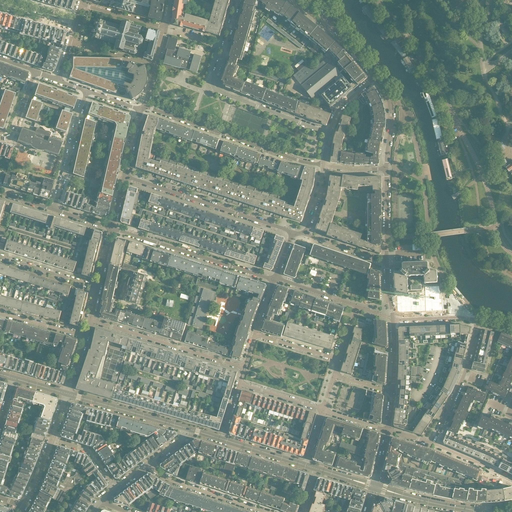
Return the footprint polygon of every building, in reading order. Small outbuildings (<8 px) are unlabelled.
[(126,4),(127,0),(88,0),(89,1),(94,2),(94,3),(97,3),(99,4),(100,1),(100,0),(115,0),(115,1),(112,0),(109,0),(109,2),(110,2),(109,7),(113,8),(127,12),(131,13),(145,17),(147,17),(150,8),(133,4),(133,6),(126,4)] [(162,10),(162,6),(162,0),(150,0),(150,8),(147,17),(147,18),(158,21),(159,21),(160,20),(161,13),(162,10)] [(188,0),(175,0),(173,14),(172,23),(175,24),(174,25),(178,26),(178,27),(183,28),(183,26),(205,33),(209,22),(208,22),(208,21),(186,15),(186,16),(183,15),(184,12),(185,12),(186,5),(188,6),(188,0)] [(220,37),(225,19),(230,0),(217,0),(212,21),(217,22),(216,24),(209,22),(205,33),(220,37)] [(292,7),(288,4),(277,0),(270,0),(267,6),(266,9),(284,16),(292,7)] [(254,7),(244,4),(243,10),(244,10),(242,15),(241,15),(240,21),(252,24),(255,13),(254,13),(256,8),(254,7)] [(300,13),(292,7),(284,16),(292,22),(300,13)] [(300,30),(308,20),(300,13),(292,22),(291,23),(300,30)] [(13,17),(7,16),(4,29),(9,30),(13,17)] [(18,18),(13,17),(9,30),(14,32),(18,18)] [(23,20),(18,18),(14,32),(19,33),(23,20)] [(144,41),(147,29),(145,29),(145,28),(142,27),(142,28),(129,24),(130,23),(121,21),(121,22),(120,21),(120,22),(116,24),(115,24),(115,25),(96,19),(95,20),(94,20),(93,20),(92,22),(93,24),(93,25),(89,24),(88,30),(91,31),(91,32),(90,32),(89,36),(90,37),(110,43),(110,44),(112,48),(113,49),(122,52),(122,51),(134,54),(134,55),(138,57),(140,51),(142,45),(141,44),(142,40),(144,41)] [(28,21),(23,20),(19,33),(24,34),(28,21)] [(318,27),(308,20),(300,30),(305,34),(309,38),(310,37),(318,27)] [(33,23),(28,21),(24,34),(29,36),(33,23)] [(252,24),(240,21),(238,26),(239,26),(238,31),(237,31),(235,36),(248,40),(252,24)] [(38,24),(33,23),(29,36),(34,37),(38,24)] [(43,26),(38,24),(34,37),(39,39),(40,37),(43,26)] [(301,49),(303,46),(274,24),(272,26),(301,49)] [(52,28),(47,27),(43,41),(46,41),(46,39),(49,40),(52,28)] [(318,27),(310,37),(309,38),(313,41),(314,40),(322,31),(320,30),(320,29),(319,27),(318,28),(318,27)] [(147,29),(144,41),(149,42),(156,44),(159,32),(154,30),(154,31),(147,29)] [(61,31),(57,30),(53,43),(55,44),(55,42),(58,43),(61,31)] [(335,42),(326,35),(322,31),(314,40),(313,41),(314,41),(326,52),(335,42)] [(248,40),(235,36),(234,41),(235,42),(233,47),(232,47),(231,52),(243,55),(248,40)] [(167,53),(167,55),(166,55),(164,64),(180,68),(189,70),(190,70),(190,71),(197,73),(202,57),(195,55),(194,56),(190,55),(191,52),(187,51),(183,50),(183,49),(183,50),(179,49),(179,48),(179,50),(175,49),(178,40),(169,37),(166,49),(168,50),(167,53)] [(156,44),(149,42),(146,53),(144,53),(143,58),(150,60),(150,61),(151,61),(152,60),(152,59),(156,44)] [(335,42),(326,52),(327,51),(328,52),(334,59),(343,50),(335,42)] [(3,43),(0,52),(0,53),(5,55),(8,45),(3,43)] [(8,45),(5,55),(10,57),(13,47),(8,45)] [(49,48),(49,51),(59,54),(61,50),(58,49),(49,46),(48,48),(49,48)] [(18,49),(13,47),(10,57),(15,58),(18,49)] [(23,51),(18,49),(15,58),(20,60),(23,51)] [(343,50),(334,59),(338,63),(338,62),(340,61),(340,60),(347,54),(345,52),(343,50)] [(28,52),(23,51),(20,60),(25,62),(28,52)] [(28,52),(25,62),(29,64),(33,54),(28,52)] [(243,55),(231,52),(229,57),(230,57),(229,62),(236,64),(238,59),(242,60),(243,55)] [(340,74),(334,66),(338,63),(334,59),(328,52),(325,55),(327,58),(316,68),(314,65),(310,62),(306,65),(302,60),(295,66),(299,71),(293,76),(312,98),(313,97),(322,89),(335,78),(340,74)] [(33,54),(29,64),(34,65),(38,56),(33,54)] [(38,54),(38,56),(34,65),(39,67),(40,63),(42,59),(42,57),(40,56),(40,55),(38,54)] [(354,62),(347,54),(340,60),(340,61),(338,62),(345,70),(345,69),(354,62)] [(145,73),(145,69),(143,66),(137,69),(136,68),(135,67),(135,66),(134,65),(133,65),(131,67),(130,66),(129,65),(128,64),(127,64),(126,63),(125,63),(124,63),(123,62),(121,62),(121,59),(117,59),(117,60),(111,60),(111,59),(103,59),(103,60),(98,59),(89,58),(89,59),(84,59),(84,58),(76,58),(76,59),(72,59),(72,66),(124,68),(124,66),(125,67),(126,67),(127,68),(128,68),(128,69),(129,69),(130,68),(131,68),(132,69),(132,70),(133,71),(133,72),(133,73),(134,74),(134,76),(134,78),(134,79),(133,81),(133,83),(132,84),(131,85),(130,87),(129,85),(123,83),(122,86),(118,85),(118,86),(72,70),(69,77),(72,78),(72,79),(80,81),(85,82),(85,83),(93,86),(93,85),(98,87),(98,88),(106,91),(106,90),(111,92),(111,93),(115,94),(117,88),(121,90),(122,86),(126,88),(127,89),(125,90),(127,94),(128,93),(131,100),(132,100),(133,99),(135,98),(136,97),(138,96),(140,93),(142,90),(144,87),(145,84),(146,80),(146,76),(145,73)] [(237,80),(235,79),(234,77),(235,75),(236,75),(239,67),(236,66),(236,64),(229,62),(228,62),(225,68),(227,69),(225,73),(224,73),(221,78),(223,79),(222,82),(221,82),(221,83),(222,83),(222,84),(222,85),(223,85),(226,86),(226,88),(231,90),(231,89),(236,90),(236,92),(241,94),(246,82),(245,82),(237,79),(237,80)] [(354,62),(345,69),(355,81),(364,73),(357,65),(354,62)] [(0,74),(7,77),(11,66),(2,63),(0,69),(0,74)] [(55,68),(44,64),(42,64),(40,63),(39,67),(52,72),(54,71),(55,68)] [(15,80),(19,69),(11,66),(7,77),(15,80)] [(124,68),(72,66),(72,68),(72,70),(118,86),(118,85),(122,86),(123,83),(129,85),(130,87),(131,85),(132,84),(133,83),(133,81),(134,79),(134,78),(134,76),(134,74),(133,73),(133,72),(133,71),(132,70),(132,69),(131,68),(130,68),(129,69),(128,69),(128,68),(127,68),(126,67),(125,67),(124,66),(124,68)] [(28,73),(24,71),(19,69),(15,80),(20,82),(25,83),(28,73)] [(288,80),(252,70),(251,73),(287,83),(288,80)] [(364,73),(355,81),(359,85),(366,79),(367,77),(364,73)] [(350,85),(340,74),(335,78),(349,94),(354,89),(350,85)] [(349,94),(335,78),(322,89),(332,101),(334,100),(338,103),(339,102),(349,94)] [(355,81),(350,85),(354,89),(359,85),(355,81)] [(245,95),(250,84),(246,82),(241,94),(245,95)] [(46,87),(38,84),(34,96),(42,99),(46,87)] [(249,97),(254,85),(250,84),(245,95),(249,97)] [(254,99),(259,87),(254,85),(249,97),(254,99)] [(57,104),(61,92),(56,90),(56,91),(51,89),(51,88),(46,87),(42,99),(57,104)] [(259,100),(263,89),(259,87),(254,99),(259,100)] [(381,99),(379,95),(374,87),(372,87),(362,95),(364,98),(365,97),(367,101),(371,109),(372,113),(384,109),(383,104),(381,99)] [(332,101),(322,89),(313,97),(315,99),(313,100),(314,102),(317,102),(318,104),(322,104),(325,102),(332,110),(336,105),(338,103),(334,100),(332,101)] [(0,108),(9,112),(15,94),(5,90),(0,103),(0,108)] [(266,103),(270,92),(267,90),(262,102),(266,103)] [(73,110),(77,97),(72,96),(71,97),(66,95),(67,94),(61,92),(57,104),(73,110)] [(270,92),(266,103),(270,105),(274,93),(270,92)] [(274,106),(279,95),(274,93),(270,105),(274,106)] [(278,108),(283,97),(279,95),(274,106),(278,108)] [(283,97),(278,108),(282,109),(287,98),(283,97)] [(287,111),(291,100),(287,98),(282,109),(287,111)] [(32,100),(25,118),(36,122),(42,104),(32,100)] [(295,114),(300,103),(291,100),(287,111),(295,114)] [(311,120),(316,106),(311,104),(310,107),(308,106),(308,105),(300,102),(300,103),(295,114),(301,116),(301,115),(306,117),(306,118),(311,120)] [(97,105),(92,103),(87,115),(98,119),(99,118),(103,120),(107,108),(102,106),(102,107),(97,106),(97,105)] [(321,108),(316,106),(311,120),(316,122),(316,120),(321,122),(321,124),(326,126),(331,114),(323,111),(322,111),(320,110),(321,108)] [(352,115),(358,110),(355,106),(348,112),(347,116),(351,118),(352,115)] [(0,128),(3,130),(9,112),(0,108),(0,128)] [(112,110),(107,108),(103,120),(108,122),(109,121),(114,123),(117,113),(112,111),(112,110)] [(72,114),(62,110),(55,129),(66,132),(72,114)] [(117,112),(117,113),(114,123),(116,126),(115,130),(126,133),(127,128),(125,128),(127,123),(128,124),(128,122),(130,119),(129,119),(130,118),(130,117),(129,117),(129,116),(128,116),(128,115),(117,112)] [(149,159),(150,153),(153,138),(154,135),(156,129),(157,129),(160,119),(150,115),(149,115),(149,116),(148,116),(143,133),(136,167),(136,168),(137,168),(150,172),(153,161),(149,159)] [(347,128),(351,118),(347,116),(343,115),(340,120),(342,121),(340,126),(338,132),(336,132),(334,138),(343,140),(346,130),(347,128)] [(85,119),(81,137),(91,141),(95,123),(85,119)] [(167,133),(170,122),(160,119),(157,129),(167,133)] [(489,136),(496,134),(495,127),(494,127),(493,126),(488,127),(488,128),(487,129),(489,136)] [(62,142),(49,137),(51,133),(36,128),(35,132),(22,127),(17,141),(58,156),(62,142)] [(187,140),(191,130),(187,128),(183,139),(187,140)] [(385,129),(372,129),(371,133),(370,137),(383,139),(384,134),(385,129)] [(125,139),(126,133),(115,130),(114,130),(113,130),(110,146),(110,147),(122,149),(123,144),(122,144),(123,138),(125,139)] [(192,141),(196,131),(191,130),(187,140),(192,142),(192,141)] [(197,143),(201,133),(196,131),(192,141),(197,143)] [(207,146),(210,137),(205,135),(202,145),(207,146)] [(81,137),(77,156),(87,160),(91,141),(81,137)] [(216,150),(219,140),(215,138),(211,148),(216,150)] [(339,164),(342,146),(343,140),(334,138),(333,144),(334,145),(333,157),(331,157),(330,162),(339,164)] [(369,141),(370,140),(367,140),(364,152),(373,154),(380,156),(381,148),(382,144),(369,141)] [(229,143),(224,142),(221,152),(226,154),(229,143)] [(493,146),(499,155),(504,151),(503,150),(505,148),(504,147),(505,146),(502,142),(499,144),(498,143),(493,146)] [(239,147),(229,143),(226,154),(235,157),(239,147)] [(13,147),(8,146),(5,157),(9,159),(13,148),(13,147)] [(121,154),(122,149),(110,147),(110,146),(106,162),(119,165),(120,160),(119,160),(120,154),(121,154)] [(251,162),(254,152),(243,148),(239,158),(251,162)] [(264,167),(267,157),(262,155),(258,165),(264,167)] [(366,156),(361,155),(359,166),(370,165),(371,160),(371,158),(365,157),(366,156)] [(498,155),(497,155),(497,156),(498,157),(497,158),(498,160),(497,161),(498,162),(499,161),(500,163),(501,164),(500,165),(501,167),(503,166),(504,168),(505,167),(506,169),(507,167),(506,166),(507,165),(506,164),(507,163),(505,161),(504,162),(503,160),(502,159),(503,158),(502,157),(501,158),(500,156),(499,156),(498,155)] [(72,174),(74,174),(83,178),(87,160),(77,156),(72,174)] [(269,169),(272,158),(267,157),(264,167),(269,169)] [(273,170),(277,160),(272,158),(269,169),(273,170)] [(282,162),(277,160),(273,170),(278,172),(282,162)] [(252,191),(241,188),(240,190),(238,189),(239,187),(238,187),(238,189),(236,188),(237,186),(225,182),(225,185),(223,184),(223,182),(222,184),(220,183),(221,181),(210,177),(209,179),(207,179),(208,177),(207,177),(206,178),(205,178),(205,176),(195,172),(194,174),(192,174),(192,172),(191,173),(189,173),(190,171),(179,167),(178,169),(176,169),(177,167),(176,167),(176,168),(174,168),(175,166),(164,162),(163,164),(161,163),(162,161),(161,161),(160,163),(153,161),(150,172),(157,174),(156,177),(156,178),(161,180),(162,180),(162,179),(164,174),(167,175),(165,180),(165,181),(166,181),(176,185),(177,185),(177,184),(179,179),(182,181),(181,185),(181,186),(192,190),(193,190),(193,189),(195,185),(198,186),(196,191),(197,191),(197,192),(207,195),(208,195),(208,194),(210,190),(213,191),(212,196),(212,197),(223,200),(224,200),(226,195),(229,196),(227,201),(228,202),(238,205),(239,205),(241,200),(244,201),(243,206),(243,207),(254,210),(255,210),(257,205),(260,206),(258,211),(258,212),(259,212),(269,216),(270,216),(270,215),(272,210),(275,211),(274,216),(274,217),(279,219),(280,219),(280,218),(281,215),(288,218),(292,207),(292,205),(290,205),(289,206),(285,204),(285,202),(284,204),(282,204),(283,201),(272,198),(271,200),(269,199),(270,198),(269,197),(269,199),(267,198),(267,196),(256,193),(256,195),(254,194),(254,192),(253,194),(251,193),(252,191)] [(117,170),(119,165),(106,162),(102,178),(115,181),(116,176),(115,175),(116,170),(117,170)] [(290,165),(282,162),(278,172),(287,175),(290,165)] [(302,173),(304,167),(290,165),(287,175),(300,179),(302,173)] [(315,173),(316,169),(315,168),(304,167),(302,173),(313,175),(313,173),(315,173)] [(313,186),(314,179),(314,178),(312,178),(313,175),(302,173),(300,179),(301,180),(300,180),(303,181),(302,183),(313,186)] [(33,195),(36,185),(29,183),(29,182),(25,181),(26,177),(17,174),(16,178),(11,176),(11,178),(5,176),(2,185),(33,195)] [(358,187),(359,178),(343,175),(342,178),(341,188),(358,190),(358,187)] [(341,188),(342,178),(330,176),(328,187),(327,196),(340,198),(341,189),(341,188)] [(381,188),(381,177),(359,178),(358,187),(360,187),(360,185),(365,185),(365,187),(373,186),(373,192),(375,192),(381,192),(382,192),(382,191),(381,191),(380,191),(380,188),(381,188)] [(48,200),(54,182),(41,178),(39,184),(37,183),(36,185),(33,195),(48,200)] [(112,191),(113,186),(114,186),(115,181),(102,178),(100,189),(100,193),(100,194),(111,197),(113,191),(112,191)] [(311,194),(313,186),(302,183),(301,183),(302,184),(299,193),(308,196),(308,194),(310,195),(311,195),(311,194)] [(66,193),(64,198),(62,204),(67,206),(71,192),(69,191),(69,193),(66,193)] [(71,192),(67,206),(72,207),(75,196),(73,195),(74,193),(71,192)] [(381,192),(375,192),(375,195),(368,195),(368,211),(381,211),(381,206),(380,206),(380,201),(381,201),(381,192)] [(307,207),(309,199),(309,198),(308,198),(307,198),(308,196),(299,193),(296,203),(307,207)] [(75,196),(72,207),(77,209),(80,197),(81,195),(79,194),(78,196),(75,196)] [(111,197),(100,194),(99,199),(110,202),(111,197)] [(153,206),(157,195),(152,194),(150,199),(148,204),(153,206)] [(158,208),(162,197),(157,195),(153,206),(158,208)] [(327,196),(325,200),(322,210),(327,212),(328,212),(328,213),(334,215),(336,210),(335,210),(336,207),(340,198),(327,196)] [(83,211),(86,199),(80,197),(77,209),(83,211)] [(92,205),(88,205),(89,201),(90,198),(87,197),(86,199),(83,211),(89,213),(91,206),(92,205)] [(163,209),(167,199),(162,197),(158,208),(163,209)] [(110,202),(99,199),(97,204),(109,207),(110,202)] [(168,211),(172,200),(167,199),(163,209),(164,207),(169,209),(168,211)] [(174,213),(177,202),(172,200),(168,211),(174,213)] [(179,214),(182,204),(177,202),(174,213),(179,214)] [(302,221),(307,207),(296,203),(295,202),(295,203),(296,203),(294,207),(292,207),(288,218),(301,222),(302,222),(302,221)] [(109,207),(97,204),(96,208),(96,209),(108,213),(109,207)] [(184,216),(187,205),(182,204),(179,214),(184,216)] [(189,218),(192,207),(187,205),(184,216),(189,218)] [(96,209),(96,208),(91,206),(89,213),(105,218),(107,217),(108,213),(96,209)] [(132,214),(133,209),(124,207),(123,213),(134,215),(132,214)] [(195,217),(198,209),(192,207),(189,218),(190,216),(195,217)] [(331,223),(334,215),(328,213),(328,212),(327,212),(322,210),(315,229),(327,233),(331,224),(331,223)] [(379,222),(379,217),(381,217),(381,211),(368,211),(367,211),(366,213),(365,215),(365,216),(365,218),(365,220),(365,222),(365,224),(366,226),(367,228),(368,228),(381,228),(381,222),(379,222)] [(209,224),(213,214),(208,212),(204,223),(209,224)] [(215,226),(218,216),(213,214),(209,224),(215,226)] [(50,225),(48,230),(53,231),(54,227),(57,218),(53,216),(50,225)] [(220,228),(223,217),(218,216),(215,226),(220,228)] [(225,230),(228,219),(223,217),(220,228),(220,226),(225,228),(225,230)] [(131,226),(132,220),(122,218),(121,221),(122,223),(131,226)] [(230,231),(233,221),(228,219),(225,230),(230,231)] [(235,233),(238,223),(233,221),(230,231),(235,233)] [(240,235),(244,224),(238,223),(235,233),(236,231),(241,233),(240,235)] [(245,236),(249,226),(244,224),(240,235),(245,236)] [(331,224),(327,233),(326,236),(342,241),(346,229),(338,226),(338,227),(336,226),(331,224)] [(251,236),(254,228),(249,226),(245,236),(245,237),(246,235),(251,236)] [(12,228),(12,230),(77,250),(78,248),(50,240),(46,238),(12,228)] [(379,238),(379,233),(381,233),(381,228),(368,228),(368,242),(381,246),(381,238),(379,238)] [(264,231),(259,229),(255,240),(260,241),(264,231)] [(354,232),(346,229),(342,241),(358,247),(360,240),(362,234),(356,233),(354,232)] [(95,230),(93,236),(102,238),(103,234),(102,232),(95,230)] [(93,236),(92,241),(100,244),(102,238),(93,236)] [(120,267),(123,251),(124,247),(127,247),(129,241),(126,240),(125,241),(116,239),(110,264),(110,265),(119,267),(120,267)] [(281,248),(283,243),(274,240),(273,239),(271,244),(281,248)] [(8,240),(5,250),(15,253),(18,243),(9,240),(8,240)] [(381,253),(381,246),(368,242),(360,240),(358,247),(380,254),(381,253)] [(97,255),(99,250),(100,244),(92,241),(91,241),(88,253),(97,255)] [(135,243),(130,241),(127,252),(135,254),(138,244),(135,243)] [(28,246),(18,243),(15,253),(25,257),(28,246)] [(141,245),(138,244),(135,254),(143,257),(146,246),(141,245)] [(279,252),(281,248),(271,244),(269,248),(279,252)] [(329,262),(333,251),(329,250),(329,251),(327,250),(327,249),(321,247),(320,248),(318,247),(319,246),(314,244),(314,245),(310,255),(329,262)] [(291,254),(289,259),(299,263),(300,261),(301,262),(303,255),(302,255),(304,248),(305,249),(306,248),(296,245),(294,246),(292,252),(293,252),(292,255),(291,254)] [(38,250),(28,246),(25,257),(35,260),(38,250)] [(155,249),(146,246),(142,259),(151,261),(155,249)] [(277,257),(279,252),(269,248),(267,253),(277,257)] [(163,252),(155,249),(151,261),(159,264),(163,252)] [(47,253),(38,250),(35,260),(44,263),(47,253)] [(348,268),(352,257),(333,251),(329,262),(348,268)] [(172,254),(163,252),(159,264),(168,267),(168,266),(172,254)] [(57,256),(47,253),(44,263),(54,266),(57,256)] [(95,267),(96,261),(97,255),(88,253),(85,264),(95,267)] [(275,262),(277,257),(267,253),(265,258),(275,262)] [(181,270),(185,259),(172,254),(168,266),(181,270)] [(67,259),(57,256),(54,266),(64,269),(67,259)] [(369,270),(371,265),(371,264),(366,262),(366,264),(364,263),(364,261),(358,259),(357,261),(355,260),(356,259),(352,257),(348,268),(367,275),(369,270)] [(274,267),(275,262),(265,258),(263,263),(274,267)] [(76,262),(67,259),(64,269),(73,272),(77,262),(76,262)] [(185,272),(189,260),(185,259),(181,270),(185,272)] [(300,265),(298,265),(299,263),(289,259),(286,267),(288,268),(287,270),(285,270),(284,273),(285,275),(295,278),(300,265)] [(202,264),(189,260),(185,272),(198,276),(202,264)] [(428,269),(428,268),(428,263),(427,262),(423,262),(423,264),(414,264),(414,263),(411,263),(411,264),(407,264),(407,263),(403,263),(402,264),(402,268),(400,268),(396,272),(394,272),(395,296),(397,296),(407,296),(407,293),(406,293),(406,276),(407,275),(424,274),(425,275),(425,280),(427,280),(427,283),(426,283),(430,283),(436,283),(437,282),(437,279),(436,279),(436,275),(437,275),(437,272),(436,271),(430,271),(428,269)] [(28,283),(31,274),(0,263),(0,275),(6,278),(6,276),(28,283)] [(92,277),(93,272),(95,267),(85,264),(82,275),(91,278),(92,277)] [(215,268),(202,264),(198,276),(211,280),(215,268)] [(224,271),(215,268),(211,280),(220,283),(224,271)] [(379,272),(369,270),(367,275),(368,275),(367,279),(370,279),(369,283),(381,285),(381,273),(379,272)] [(117,282),(117,279),(119,274),(109,271),(108,276),(105,288),(115,291),(116,285),(118,286),(118,283),(117,282)] [(236,275),(224,271),(220,283),(233,287),(236,275)] [(136,304),(145,275),(133,272),(132,275),(133,275),(132,279),(130,278),(128,286),(130,287),(125,301),(136,304)] [(71,287),(61,283),(31,274),(28,283),(68,296),(71,287)] [(241,277),(236,275),(233,287),(235,288),(237,288),(241,277)] [(245,290),(249,279),(244,278),(241,285),(242,285),(240,290),(245,291),(245,290)] [(197,281),(196,284),(216,289),(217,287),(197,281)] [(257,294),(261,283),(253,281),(250,292),(257,294)] [(257,294),(256,298),(261,299),(266,286),(266,285),(261,283),(257,294)] [(381,285),(369,283),(368,288),(367,293),(368,293),(381,295),(381,285)] [(287,293),(288,289),(279,285),(277,286),(276,289),(287,293)] [(408,296),(397,296),(397,311),(399,312),(444,311),(439,286),(425,287),(425,295),(414,296),(412,296),(410,296),(408,296)] [(191,317),(188,324),(202,328),(213,292),(200,287),(198,292),(201,293),(199,297),(197,297),(195,303),(197,303),(196,308),(194,307),(192,312),(194,313),(193,318),(191,317)] [(105,288),(102,300),(112,303),(115,291),(105,288)] [(86,305),(87,299),(88,294),(87,293),(83,292),(84,291),(79,289),(76,302),(86,305)] [(286,298),(287,293),(276,289),(274,294),(285,298),(286,298)] [(299,292),(293,290),(292,296),(289,303),(296,305),(299,292)] [(301,307),(305,294),(299,292),(296,305),(301,307)] [(0,304),(21,310),(24,301),(3,296),(3,297),(1,297),(1,295),(0,294),(0,304)] [(284,302),(285,298),(274,294),(272,298),(284,302)] [(58,322),(61,311),(46,307),(46,309),(43,308),(44,307),(26,302),(27,297),(25,296),(24,301),(21,310),(43,316),(43,318),(58,322)] [(272,298),(269,307),(281,310),(282,306),(284,302),(272,298)] [(326,315),(329,303),(316,298),(312,310),(326,315)] [(123,323),(126,312),(117,309),(115,314),(111,313),(114,304),(112,303),(102,300),(99,314),(100,316),(123,323)] [(256,312),(260,304),(248,300),(245,308),(244,307),(244,308),(256,312)] [(83,316),(84,310),(86,305),(76,302),(73,313),(83,316)] [(339,323),(344,308),(329,303),(326,315),(334,318),(333,320),(339,323)] [(272,322),(273,318),(274,314),(279,316),(281,310),(269,307),(266,316),(264,320),(261,330),(262,331),(281,337),(285,326),(272,322)] [(255,317),(256,312),(244,308),(242,313),(243,313),(255,317)] [(126,312),(123,323),(128,325),(131,314),(132,312),(127,310),(126,312)] [(80,326),(81,321),(83,316),(73,313),(70,326),(74,327),(75,326),(79,327),(80,326)] [(131,314),(128,325),(132,326),(136,315),(131,314)] [(145,318),(136,315),(132,326),(142,329),(145,318)] [(249,335),(253,320),(242,316),(239,315),(239,316),(238,319),(235,318),(233,324),(239,326),(238,332),(249,335)] [(158,321),(155,333),(159,334),(163,323),(164,319),(159,317),(158,321)] [(165,317),(164,323),(160,335),(169,338),(169,337),(172,338),(181,341),(186,324),(165,317)] [(150,319),(146,330),(155,333),(158,321),(150,319)] [(11,322),(6,321),(3,332),(8,334),(8,333),(11,322)] [(388,347),(388,333),(388,329),(387,323),(375,321),(376,330),(374,330),(375,339),(374,338),(372,343),(387,349),(387,348),(388,347)] [(293,336),(297,325),(290,323),(290,325),(288,324),(288,322),(284,335),(288,337),(288,335),(289,335),(293,336)] [(299,340),(303,329),(301,328),(301,326),(297,325),(293,336),(296,337),(296,338),(296,339),(299,340)] [(30,340),(33,328),(29,327),(26,338),(25,338),(30,340)] [(309,341),(313,330),(306,328),(305,330),(303,329),(304,327),(303,327),(303,329),(299,340),(304,342),(304,340),(305,340),(309,341)] [(351,375),(361,343),(362,329),(355,327),(340,372),(351,375)] [(100,380),(108,344),(109,341),(120,345),(127,347),(129,339),(111,333),(96,328),(91,350),(90,349),(82,371),(83,372),(82,375),(81,374),(76,389),(112,399),(115,388),(116,388),(117,385),(100,380)] [(331,350),(337,330),(332,328),(330,335),(328,335),(325,346),(327,346),(327,347),(327,349),(331,350)] [(39,342),(43,331),(38,329),(35,341),(39,342)] [(315,345),(318,334),(316,333),(317,331),(313,330),(309,341),(311,342),(312,342),(311,344),(315,345)] [(197,334),(188,331),(185,342),(193,345),(197,334)] [(51,345),(54,334),(47,332),(43,343),(51,345)] [(246,345),(249,335),(238,332),(235,341),(246,345)] [(325,346),(328,335),(321,333),(321,334),(319,334),(320,332),(319,332),(318,334),(315,345),(319,346),(320,345),(320,344),(325,346)] [(502,332),(501,334),(497,342),(502,345),(506,334),(502,332)] [(63,343),(65,337),(54,334),(51,345),(60,348),(61,343),(63,343)] [(511,336),(507,335),(506,334),(502,345),(506,346),(511,336)] [(209,338),(201,335),(197,346),(206,349),(208,341),(209,338)] [(73,352),(77,341),(76,339),(65,337),(63,343),(61,343),(60,348),(62,348),(73,352)] [(129,339),(127,347),(125,352),(131,353),(132,351),(131,351),(134,341),(129,339)] [(132,351),(136,353),(139,342),(134,341),(131,351),(132,351)] [(214,342),(208,341),(206,349),(211,351),(214,342)] [(246,345),(235,341),(232,350),(232,351),(243,355),(246,345)] [(139,342),(136,353),(135,355),(141,356),(141,354),(144,344),(139,342)] [(221,344),(214,342),(211,351),(218,353),(220,346),(221,344)] [(141,354),(146,356),(149,345),(144,344),(141,354)] [(149,345),(146,356),(145,358),(150,359),(154,347),(149,345)] [(47,357),(14,347),(11,346),(11,348),(47,359),(47,357)] [(227,348),(220,346),(218,353),(240,360),(242,359),(243,355),(232,351),(232,350),(226,348),(227,348)] [(159,348),(154,347),(150,359),(155,361),(159,349),(159,348)] [(464,355),(466,349),(457,347),(454,347),(453,352),(455,353),(464,355)] [(68,366),(73,352),(62,348),(57,363),(61,364),(68,366)] [(160,362),(164,349),(159,348),(159,349),(155,361),(160,362)] [(388,353),(374,348),(373,355),(375,355),(388,357),(388,353)] [(164,349),(160,362),(165,364),(169,351),(164,349)] [(174,352),(169,351),(165,364),(170,365),(174,352)] [(179,354),(174,352),(170,365),(174,367),(178,355),(179,355),(179,354)] [(5,355),(1,367),(6,369),(10,354),(8,353),(7,356),(5,355)] [(10,354),(6,369),(11,370),(14,358),(12,357),(13,355),(10,354)] [(183,356),(179,355),(178,355),(174,367),(180,369),(180,367),(180,366),(183,356)] [(180,366),(180,367),(185,368),(188,358),(183,356),(180,366)] [(14,358),(11,370),(16,372),(19,360),(15,359),(16,358),(14,357),(14,358)] [(452,357),(451,363),(462,366),(463,360),(454,358),(452,357)] [(21,373),(25,359),(21,358),(21,359),(19,359),(19,360),(16,372),(21,373)] [(188,358),(185,368),(184,370),(190,372),(190,370),(190,369),(193,359),(188,358)] [(29,375),(32,364),(33,362),(25,359),(21,373),(29,375)] [(190,369),(190,370),(195,371),(198,361),(193,359),(190,369)] [(511,359),(503,376),(511,380),(511,359)] [(203,362),(198,361),(195,371),(200,372),(203,362)] [(484,373),(486,365),(485,364),(474,362),(471,370),(484,373)] [(38,378),(41,367),(42,364),(38,363),(37,365),(33,377),(38,378)] [(451,363),(452,363),(451,368),(452,368),(460,371),(462,366),(451,363)] [(208,364),(204,374),(204,376),(209,377),(212,365),(208,364)] [(66,374),(68,368),(60,365),(58,371),(60,372),(66,374)] [(217,367),(212,365),(209,377),(214,379),(217,367)] [(217,367),(214,379),(218,380),(222,367),(217,366),(217,367)] [(225,369),(226,368),(222,367),(218,380),(223,382),(227,370),(225,369)] [(452,368),(450,373),(458,376),(460,371),(452,368)] [(229,370),(227,370),(223,382),(228,383),(229,380),(232,370),(229,369),(229,370)] [(237,372),(232,370),(229,380),(234,381),(237,372)] [(55,371),(52,382),(56,383),(60,372),(58,371),(55,371)] [(60,372),(56,383),(61,385),(62,384),(66,374),(60,372)] [(450,373),(448,378),(456,381),(458,376),(450,373)] [(386,379),(374,376),(369,375),(368,380),(384,385),(386,384),(386,379)] [(511,380),(503,376),(499,385),(490,381),(488,386),(486,385),(485,388),(488,390),(500,395),(501,394),(505,396),(508,391),(511,392),(511,390),(511,389),(510,389),(511,383),(511,380)] [(448,378),(445,382),(454,386),(456,381),(448,378)] [(234,381),(229,380),(228,383),(226,389),(232,391),(234,381)] [(445,382),(444,387),(451,392),(454,386),(445,382)] [(17,387),(16,388),(12,400),(17,402),(21,388),(17,387)] [(444,387),(441,391),(448,396),(451,392),(444,387)] [(27,402),(30,391),(21,388),(17,402),(22,403),(23,400),(27,402)] [(122,390),(116,388),(115,388),(112,399),(119,401),(122,390)] [(472,390),(468,388),(466,393),(462,392),(461,394),(463,395),(460,403),(470,407),(474,399),(478,391),(473,389),(472,390)] [(232,391),(226,389),(223,399),(229,400),(232,391)] [(128,392),(122,390),(119,401),(125,403),(128,392)] [(381,419),(383,404),(384,397),(383,395),(367,390),(366,395),(372,397),(371,398),(372,399),(370,405),(371,406),(370,408),(371,408),(370,412),(371,413),(370,415),(369,415),(381,419)] [(32,403),(32,402),(35,392),(30,391),(27,402),(32,403)] [(242,391),(239,402),(245,404),(249,393),(242,391)] [(441,391),(438,396),(445,401),(448,396),(441,391)] [(483,403),(486,397),(484,396),(485,394),(478,391),(474,399),(483,403)] [(55,398),(35,392),(32,402),(43,405),(43,406),(44,406),(40,417),(50,421),(50,420),(51,417),(51,416),(52,414),(54,408),(55,405),(55,406),(55,404),(56,402),(57,401),(55,398)] [(135,394),(128,392),(125,403),(132,405),(135,394)] [(141,393),(141,396),(138,407),(144,409),(147,398),(148,398),(148,395),(141,393)] [(254,394),(249,393),(245,404),(250,405),(251,404),(254,394)] [(141,396),(135,394),(132,405),(138,407),(141,396)] [(438,396),(435,400),(442,405),(445,401),(438,396)] [(154,399),(148,398),(147,398),(144,409),(150,410),(154,399)] [(160,401),(154,399),(150,410),(157,412),(160,401)] [(223,399),(217,418),(214,429),(219,431),(229,400),(223,399)] [(17,402),(12,400),(11,405),(21,409),(23,404),(22,403),(17,402)] [(435,400),(431,405),(439,410),(442,405),(435,400)] [(166,403),(160,401),(157,412),(163,414),(166,403)] [(239,402),(234,416),(241,418),(241,417),(245,404),(239,402)] [(72,403),(71,404),(69,409),(82,413),(83,407),(72,403)] [(173,405),(166,403),(163,414),(170,416),(173,405)] [(470,407),(460,403),(457,410),(454,409),(453,412),(456,413),(452,421),(453,421),(461,425),(462,425),(470,407)] [(187,406),(180,404),(179,407),(176,418),(183,420),(186,409),(187,406)] [(21,409),(11,405),(9,410),(20,413),(21,409)] [(179,407),(173,405),(170,416),(176,418),(179,407)] [(431,405),(428,409),(436,414),(439,410),(431,405)] [(90,408),(83,407),(82,413),(81,413),(88,415),(90,408)] [(90,408),(88,415),(86,420),(91,421),(95,410),(90,408)] [(82,413),(69,409),(67,414),(80,418),(81,413),(82,413)] [(192,410),(186,409),(183,420),(189,421),(192,410)] [(428,409),(425,413),(433,419),(436,414),(428,409)] [(20,413),(9,410),(8,415),(19,418),(20,413)] [(99,411),(95,410),(91,421),(96,423),(99,411)] [(198,412),(192,410),(189,421),(195,423),(198,412)] [(317,414),(306,410),(304,416),(315,420),(317,414)] [(104,413),(99,411),(96,423),(101,424),(104,413)] [(205,414),(198,412),(195,423),(201,425),(205,414)] [(381,419),(369,415),(364,413),(363,418),(380,423),(381,422),(381,419)] [(425,413),(422,418),(430,423),(433,419),(425,413)] [(67,414),(66,420),(78,424),(80,418),(67,414)] [(211,416),(205,414),(201,425),(208,427),(211,416)] [(26,420),(19,418),(8,415),(6,420),(17,423),(24,426),(26,420)] [(487,418),(482,416),(478,426),(487,430),(488,428),(496,432),(501,421),(494,418),(495,416),(492,415),(490,420),(487,419),(487,418)] [(217,418),(211,416),(208,427),(214,429),(217,418)] [(234,416),(232,424),(238,426),(238,425),(240,419),(241,418),(234,416)] [(313,425),(315,420),(304,416),(303,420),(302,421),(306,422),(313,425)] [(49,421),(40,419),(37,418),(35,417),(35,419),(34,423),(36,423),(48,427),(50,421),(49,421)] [(339,427),(341,422),(327,417),(326,418),(323,426),(334,430),(335,426),(339,427)] [(129,420),(123,418),(120,429),(129,432),(129,431),(133,421),(132,421),(131,420),(130,419),(129,420)] [(419,422),(419,423),(422,424),(427,428),(430,423),(422,418),(419,422)] [(16,428),(17,423),(6,420),(5,425),(16,428)] [(66,420),(64,425),(76,429),(78,424),(66,420)] [(147,425),(133,421),(129,431),(133,432),(132,434),(134,434),(134,433),(137,434),(137,435),(139,436),(139,434),(142,435),(142,437),(144,437),(144,436),(147,425)] [(461,425),(453,421),(450,428),(448,427),(447,430),(448,430),(451,432),(452,431),(454,432),(458,434),(461,425)] [(511,423),(510,422),(508,425),(501,421),(496,432),(511,438),(511,426),(511,423)] [(313,425),(306,422),(304,429),(311,431),(313,425)] [(350,424),(341,422),(339,427),(337,433),(346,436),(351,437),(354,426),(350,424)] [(48,427),(36,423),(34,428),(46,432),(48,427)] [(264,433),(265,431),(266,427),(251,423),(250,428),(255,430),(259,431),(264,433)] [(419,423),(416,427),(419,429),(424,432),(427,428),(422,424),(419,423)] [(235,436),(238,426),(232,424),(229,432),(230,434),(235,436)] [(14,433),(16,428),(5,425),(3,430),(14,433)] [(64,425),(62,431),(74,435),(75,434),(76,429),(64,425)] [(160,429),(147,425),(144,436),(147,437),(153,433),(160,429)] [(241,437),(244,427),(238,425),(238,426),(235,436),(241,437)] [(83,444),(87,433),(89,427),(85,426),(83,431),(81,436),(79,443),(83,444)] [(331,438),(334,430),(323,426),(320,435),(331,438)] [(363,428),(354,426),(351,437),(360,440),(361,436),(363,428)] [(249,428),(244,427),(241,437),(246,439),(249,428)] [(416,427),(412,433),(415,433),(421,436),(424,432),(419,429),(416,427)] [(46,432),(34,428),(32,433),(44,437),(46,432)] [(255,430),(250,428),(249,428),(246,439),(251,441),(255,430)] [(270,446),(273,436),(275,430),(270,428),(269,432),(265,445),(270,446)] [(369,430),(363,428),(361,436),(368,438),(369,430)] [(165,430),(160,429),(153,433),(154,435),(157,439),(159,437),(161,435),(164,433),(165,430)] [(308,440),(311,431),(304,429),(301,438),(302,438),(308,440)] [(3,430),(1,436),(14,440),(16,434),(14,433),(3,430)] [(175,433),(165,430),(164,433),(161,435),(163,437),(167,442),(176,435),(175,433)] [(274,448),(279,431),(275,430),(273,436),(270,446),(274,448)] [(379,444),(381,435),(380,434),(369,430),(368,438),(368,440),(379,443),(379,444)] [(44,437),(32,433),(23,431),(22,435),(31,438),(43,442),(43,441),(44,440),(44,439),(44,438),(44,437)] [(61,437),(72,440),(74,435),(62,431),(60,435),(61,437)] [(259,431),(256,442),(261,444),(264,433),(259,431)] [(265,445),(269,432),(265,431),(264,433),(261,444),(265,445)] [(279,431),(274,448),(279,449),(284,433),(279,431)] [(88,445),(92,434),(87,433),(83,444),(88,445)] [(284,433),(279,449),(283,451),(289,434),(284,433)] [(81,436),(75,434),(74,435),(72,440),(79,443),(81,436)] [(92,434),(88,445),(92,447),(96,435),(92,434)] [(289,434),(283,451),(288,452),(293,438),(288,436),(289,434)] [(104,442),(101,439),(99,437),(96,435),(92,447),(93,449),(104,442)] [(160,438),(159,437),(157,439),(154,435),(152,437),(159,447),(167,442),(163,437),(160,438)] [(329,443),(331,439),(331,438),(320,435),(318,443),(325,446),(327,446),(328,443),(329,443)] [(14,440),(1,436),(0,440),(0,441),(12,445),(14,440)] [(449,437),(446,445),(450,447),(454,438),(450,436),(449,436),(449,437)] [(159,447),(152,437),(150,438),(151,439),(147,441),(154,451),(159,447)] [(41,447),(43,442),(31,438),(29,443),(41,447)] [(293,438),(288,452),(293,454),(297,440),(293,438)] [(301,441),(297,455),(302,456),(304,455),(307,444),(308,440),(302,438),(301,441)] [(401,452),(405,441),(396,438),(393,446),(393,447),(397,450),(397,448),(400,449),(399,451),(401,452)] [(195,440),(191,442),(195,449),(199,450),(202,441),(197,439),(195,440)] [(377,452),(379,444),(379,443),(368,440),(366,439),(364,448),(366,448),(377,452)] [(154,451),(147,441),(147,440),(146,441),(146,442),(143,444),(150,454),(154,451)] [(297,440),(293,454),(297,455),(301,441),(297,440)] [(12,445),(0,441),(0,447),(10,451),(12,445)] [(207,455),(211,444),(202,441),(199,450),(199,453),(203,454),(207,455)] [(414,457),(418,445),(405,441),(401,452),(403,453),(403,451),(408,454),(407,456),(411,458),(412,456),(414,457)] [(41,447),(29,443),(27,442),(26,445),(29,446),(28,448),(39,452),(41,447)] [(104,442),(93,449),(96,453),(106,446),(104,442)] [(191,442),(187,446),(192,454),(196,451),(195,449),(191,442)] [(359,455),(361,448),(341,442),(339,449),(359,455)] [(150,454),(143,444),(143,443),(141,444),(142,445),(139,447),(146,457),(150,454)] [(323,463),(326,451),(323,450),(325,446),(318,443),(313,458),(314,460),(323,463)] [(216,445),(211,444),(207,455),(212,457),(216,445)] [(467,444),(463,452),(468,454),(471,446),(467,444)] [(109,445),(106,446),(96,453),(102,460),(112,453),(114,452),(109,445)] [(221,447),(216,445),(212,457),(217,458),(221,447)] [(400,458),(402,455),(403,453),(401,452),(399,451),(397,450),(393,447),(393,446),(389,445),(387,456),(400,459),(400,458)] [(425,464),(431,450),(418,445),(414,457),(416,458),(416,460),(419,461),(420,459),(424,461),(423,463),(425,464)] [(57,447),(55,451),(67,455),(69,450),(58,446),(57,447)] [(146,457),(139,447),(138,446),(137,446),(138,448),(135,450),(142,460),(146,457)] [(182,449),(190,461),(191,462),(193,460),(191,458),(193,456),(192,454),(187,446),(182,449)] [(471,446),(468,454),(472,456),(476,448),(476,447),(471,446)] [(10,451),(0,447),(0,453),(9,456),(10,451)] [(225,448),(221,447),(217,458),(222,460),(225,448)] [(39,452),(28,448),(27,451),(24,450),(24,453),(37,457),(39,452)] [(230,450),(225,448),(222,460),(226,461),(230,450)] [(375,461),(377,452),(366,448),(364,454),(364,457),(363,458),(365,458),(375,461)] [(142,460),(135,450),(134,449),(133,449),(134,451),(131,453),(138,463),(142,460)] [(182,449),(177,453),(184,462),(187,459),(189,462),(190,461),(182,449)] [(234,451),(230,450),(226,461),(225,465),(229,466),(234,451)] [(443,467),(448,456),(436,451),(431,450),(425,464),(427,465),(428,462),(431,463),(431,462),(443,467)] [(70,456),(67,455),(55,451),(54,456),(67,461),(68,460),(67,460),(68,457),(69,457),(70,456)] [(239,452),(234,451),(229,466),(225,465),(223,471),(232,474),(236,464),(239,452)] [(332,466),(336,454),(326,451),(323,463),(332,466)] [(485,451),(481,460),(486,462),(489,453),(485,451)] [(77,452),(75,457),(73,463),(78,465),(81,454),(77,452)] [(138,463),(131,453),(130,452),(129,452),(130,454),(127,456),(134,466),(138,463)] [(9,456),(0,453),(0,460),(7,462),(9,463),(11,457),(9,456)] [(37,457),(24,453),(23,455),(25,456),(24,458),(36,462),(37,457)] [(112,453),(102,460),(105,465),(111,460),(112,460),(115,458),(112,453)] [(184,462),(177,453),(173,456),(177,461),(178,463),(177,465),(178,468),(179,468),(180,466),(182,465),(181,464),(184,462)] [(489,453),(486,462),(490,464),(494,455),(489,453)] [(86,455),(81,454),(78,465),(82,466),(86,455)] [(248,455),(243,454),(240,465),(244,467),(248,455)] [(86,455),(82,466),(82,467),(83,468),(91,462),(86,456),(86,455)] [(134,466),(127,456),(126,455),(125,455),(126,456),(123,459),(130,469),(134,466)] [(494,455),(490,464),(494,466),(498,458),(494,455)] [(66,466),(67,461),(54,456),(52,461),(64,465),(66,466)] [(161,467),(165,469),(177,461),(173,456),(161,465),(161,467)] [(399,462),(400,459),(387,456),(385,463),(396,466),(398,466),(402,466),(403,464),(402,464),(403,463),(399,462)] [(460,474),(465,463),(448,456),(443,467),(460,474)] [(257,458),(252,457),(249,468),(253,470),(257,458)] [(36,462),(24,458),(23,458),(19,468),(32,471),(36,462)] [(262,460),(257,458),(253,470),(259,471),(262,460)] [(347,471),(350,461),(342,458),(339,468),(347,471)] [(373,469),(375,461),(365,458),(363,466),(373,469)] [(498,458),(494,466),(498,468),(503,460),(498,458)] [(130,469),(123,459),(119,462),(126,472),(130,469)] [(111,460),(105,465),(108,470),(115,465),(114,465),(111,460)] [(267,461),(262,460),(259,471),(263,473),(267,461)] [(503,460),(498,468),(503,470),(507,462),(503,460)] [(64,465),(52,461),(50,464),(62,469),(64,465)] [(179,468),(178,468),(177,465),(178,463),(177,461),(165,469),(170,472),(173,474),(177,476),(179,468)] [(277,477),(281,465),(267,461),(263,473),(277,477)] [(353,472),(356,463),(350,461),(347,471),(353,472)] [(91,462),(83,468),(82,468),(85,472),(94,466),(91,462)] [(126,472),(119,462),(114,465),(115,465),(117,469),(121,475),(126,472)] [(507,462),(503,470),(507,472),(511,464),(507,462)] [(373,469),(363,466),(361,466),(361,464),(356,463),(353,472),(361,475),(370,477),(371,477),(373,469)] [(401,470),(406,470),(407,467),(402,466),(398,466),(396,466),(385,463),(383,471),(385,472),(388,477),(400,470),(401,470)] [(477,481),(481,470),(465,463),(460,474),(477,481)] [(61,473),(62,469),(50,464),(49,468),(61,473)] [(409,489),(414,472),(415,469),(415,468),(415,466),(411,464),(411,466),(410,466),(409,468),(407,467),(406,470),(405,473),(402,487),(409,489)] [(115,465),(108,470),(111,474),(117,469),(115,465)] [(282,478),(285,467),(281,465),(277,477),(282,478)] [(92,473),(97,470),(94,466),(85,472),(88,476),(90,475),(92,473)] [(191,466),(186,479),(193,481),(200,483),(199,483),(200,484),(204,471),(191,466)] [(32,471),(19,468),(18,467),(17,469),(19,470),(18,473),(29,477),(32,471)] [(295,482),(298,471),(285,467),(282,478),(290,481),(295,482)] [(49,468),(48,471),(60,477),(61,473),(49,468)] [(117,469),(111,474),(115,478),(117,478),(121,475),(117,469)] [(72,488),(85,478),(79,476),(79,475),(78,475),(80,472),(77,470),(75,473),(75,474),(74,475),(73,476),(72,476),(71,477),(70,477),(69,477),(67,477),(66,476),(63,484),(58,481),(46,475),(44,480),(57,487),(66,492),(72,488)] [(101,476),(97,470),(92,473),(93,475),(97,480),(101,476)] [(391,481),(402,475),(400,470),(388,477),(391,481)] [(48,471),(46,475),(58,481),(60,477),(48,471)] [(306,486),(309,476),(308,474),(298,471),(295,482),(300,484),(306,486)] [(414,491),(419,473),(414,472),(409,489),(414,491)] [(27,481),(29,477),(18,473),(17,476),(15,475),(14,477),(27,481)] [(149,473),(145,476),(153,488),(155,486),(153,485),(154,482),(157,478),(151,474),(149,473)] [(213,488),(216,477),(204,473),(200,484),(213,488)] [(402,487),(405,473),(402,475),(391,481),(390,484),(402,487)] [(419,492),(423,475),(419,473),(414,491),(419,492)] [(423,493),(428,476),(423,475),(419,492),(423,493)] [(107,484),(101,476),(97,480),(103,488),(106,486),(107,484)] [(153,488),(145,476),(142,479),(154,497),(156,495),(153,490),(154,489),(153,488)] [(429,494),(433,477),(428,476),(423,493),(429,494)] [(25,486),(27,481),(14,477),(13,479),(15,480),(14,482),(25,486)] [(222,491),(226,480),(216,477),(213,488),(222,491)] [(433,495),(437,478),(433,477),(429,494),(433,495)] [(320,478),(318,479),(314,490),(320,492),(324,479),(320,478)] [(438,496),(441,479),(437,478),(433,495),(438,496)] [(154,497),(142,479),(138,481),(145,492),(147,494),(148,493),(152,498),(154,497)] [(325,491),(328,480),(324,479),(320,492),(324,494),(325,491)] [(442,497),(446,481),(441,479),(438,496),(442,497)] [(66,492),(57,487),(44,480),(41,488),(39,491),(50,497),(56,500),(60,503),(66,492)] [(103,488),(97,480),(93,482),(99,491),(103,488)] [(165,483),(160,480),(155,490),(160,493),(165,483)] [(226,480),(222,491),(226,492),(230,481),(226,480)] [(329,492),(333,482),(328,480),(325,491),(329,492)] [(138,481),(134,484),(141,495),(142,496),(143,495),(142,494),(145,492),(138,481)] [(240,497),(243,486),(230,481),(226,492),(240,497)] [(300,484),(295,482),(290,481),(288,487),(292,488),(298,490),(304,492),(306,486),(300,484)] [(447,498),(451,482),(446,481),(442,497),(447,498)] [(25,486),(14,482),(13,484),(11,483),(10,486),(12,487),(23,491),(25,486)] [(99,491),(93,482),(88,486),(96,494),(99,491)] [(452,499),(456,484),(451,482),(447,498),(452,499)] [(170,485),(165,483),(160,493),(160,494),(164,496),(170,485)] [(341,484),(337,483),(333,494),(338,496),(341,484)] [(134,484),(129,488),(137,498),(138,499),(139,498),(138,497),(141,495),(134,484)] [(457,500),(461,484),(460,484),(460,485),(456,484),(452,499),(457,500)] [(462,501),(465,485),(461,484),(457,500),(462,501)] [(8,488),(1,485),(0,487),(0,492),(5,495),(7,490),(8,488)] [(169,498),(174,487),(170,485),(164,496),(167,497),(169,498)] [(96,494),(88,486),(86,488),(84,491),(93,498),(96,494)] [(243,486),(240,497),(244,498),(248,487),(243,486)] [(346,499),(347,498),(350,487),(345,486),(342,497),(342,498),(346,499)] [(23,491),(12,487),(11,489),(8,488),(7,490),(21,495),(23,491)] [(174,499),(179,489),(174,487),(169,498),(172,499),(172,498),(174,499)] [(248,487),(244,498),(249,500),(252,489),(248,487)] [(355,489),(350,487),(347,498),(352,500),(353,494),(355,489)] [(125,491),(133,501),(134,502),(135,501),(134,500),(137,498),(129,488),(125,491)] [(505,501),(506,488),(503,489),(486,490),(486,503),(491,503),(500,502),(505,501)] [(179,501),(183,490),(179,489),(174,499),(179,501)] [(252,489),(249,500),(253,501),(257,490),(252,489)] [(366,494),(366,492),(355,489),(353,494),(355,495),(365,498),(366,494)] [(21,495),(7,490),(5,495),(17,499),(19,499),(21,495)] [(184,503),(188,492),(183,490),(179,501),(184,503)] [(257,490),(253,501),(258,503),(261,492),(257,490)] [(39,491),(37,496),(48,502),(49,500),(50,497),(39,491)] [(93,498),(84,491),(83,493),(80,496),(90,503),(93,498)] [(125,491),(121,494),(130,505),(131,504),(130,503),(133,501),(125,491)] [(322,504),(325,494),(317,491),(315,497),(314,499),(314,500),(314,501),(313,501),(313,502),(315,502),(314,504),(312,504),(311,509),(318,511),(323,511),(325,508),(324,508),(325,506),(326,505),(322,504)] [(189,504),(192,493),(188,492),(184,503),(189,504)] [(271,507),(275,496),(261,492),(258,503),(271,507)] [(130,505),(121,494),(115,498),(115,502),(129,506),(130,505)] [(275,496),(271,507),(281,510),(283,503),(285,498),(275,495),(275,496)] [(365,498),(355,495),(354,501),(363,504),(365,498)] [(48,502),(37,496),(35,501),(45,507),(46,505),(48,502)] [(80,496),(79,498),(77,501),(87,507),(90,503),(80,496)] [(205,498),(201,496),(197,507),(196,509),(201,510),(201,508),(205,498)] [(209,511),(212,500),(205,498),(201,508),(209,511)] [(395,501),(385,498),(385,500),(389,507),(393,509),(395,501)] [(212,511),(215,511),(218,502),(212,500),(209,511),(212,511)] [(362,508),(363,504),(354,501),(352,500),(351,501),(349,500),(349,501),(347,501),(347,503),(349,503),(348,504),(362,508)] [(391,511),(389,507),(385,500),(380,503),(385,511),(391,511)] [(45,507),(35,501),(32,506),(43,511),(45,507)] [(87,507),(77,501),(76,503),(75,503),(73,505),(74,505),(85,511),(87,507)] [(397,511),(400,502),(395,501),(393,509),(392,511),(397,511)] [(223,511),(226,505),(218,502),(215,511),(223,511)] [(297,511),(299,505),(289,502),(288,504),(283,503),(281,510),(286,511),(297,511)] [(152,511),(155,504),(150,503),(147,511),(152,511)] [(374,504),(371,511),(385,511),(380,503),(376,505),(374,504)]
